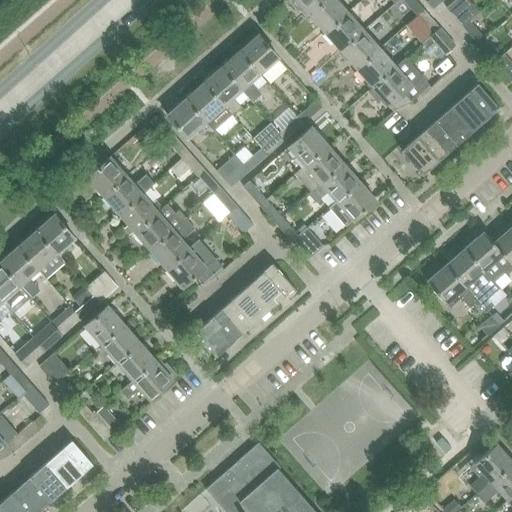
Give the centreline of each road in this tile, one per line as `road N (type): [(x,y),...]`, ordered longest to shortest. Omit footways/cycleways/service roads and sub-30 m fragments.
road 1 (residential): [(89,511),(511,142)]
road 2 (secondary): [(0,135),(155,0)]
road 3 (secondary): [(100,0),(0,89)]
